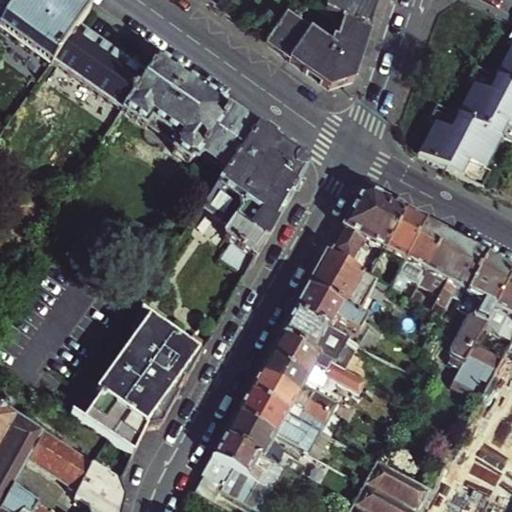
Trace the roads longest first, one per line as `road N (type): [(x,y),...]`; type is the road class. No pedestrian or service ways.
road 1 (residential): [(356,152),(156,511)]
road 2 (residential): [(356,152),(138,0)]
road 3 (residential): [(356,152),(511,240)]
road 4 (residential): [(413,0),(356,152)]
